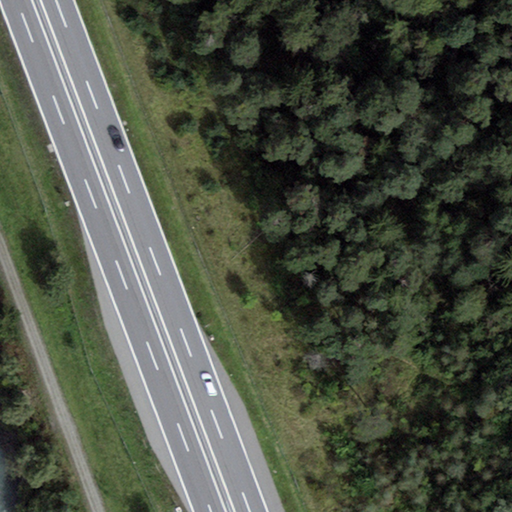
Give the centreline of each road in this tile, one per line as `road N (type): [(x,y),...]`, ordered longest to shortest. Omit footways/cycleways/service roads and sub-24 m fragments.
road 1 (trunk): [(249,511),(54,0)]
road 2 (trunk): [(16,0),(210,511)]
